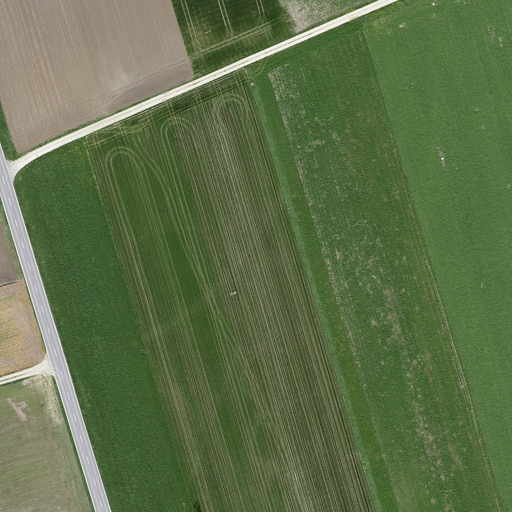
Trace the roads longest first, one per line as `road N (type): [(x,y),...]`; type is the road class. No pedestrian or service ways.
road 1 (track): [(2,177),(32,155),(385,0)]
road 2 (secondary): [(102,511),(0,169)]
